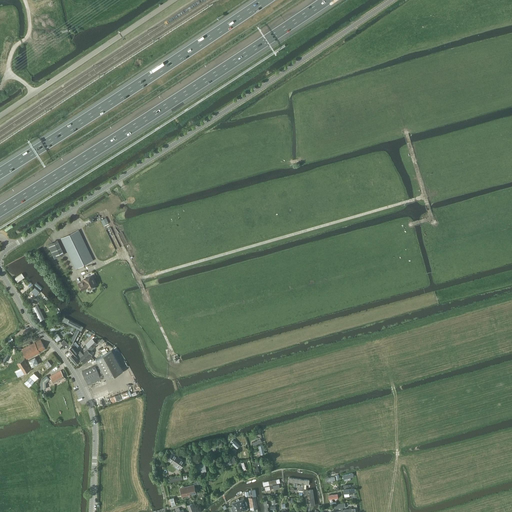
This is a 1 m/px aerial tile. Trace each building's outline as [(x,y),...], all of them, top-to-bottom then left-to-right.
[(76,269),(93,260),(79,230),(61,238),(76,269)] [(55,259),(64,254),(57,240),(48,245),(55,259)] [(21,274),(15,278),(18,282),(24,277),(21,274)] [(96,285),(92,276),(84,279),(84,281),(78,284),(81,290),(88,287),(88,289),(90,288),(90,289),(92,289),(95,288),(95,287),(95,286),(96,285)] [(37,305),(32,308),(37,318),(39,321),(44,318),(43,315),(37,305)] [(80,331),(82,327),(63,318),(61,322),(80,331)] [(19,347),(28,343),(28,344),(30,343),(29,342),(33,340),(31,335),(16,342),(14,343),(16,348),(19,347)] [(103,337),(102,338),(101,339),(99,339),(98,340),(94,336),(91,338),(85,344),(87,345),(86,346),(87,346),(85,348),(89,352),(97,344),(101,344),(105,339),(103,337)] [(69,345),(64,339),(61,343),(66,348),(69,345)] [(31,344),(30,343),(28,344),(29,345),(22,349),(27,359),(45,349),(40,340),(31,344)] [(76,354),(77,353),(76,351),(78,349),(77,348),(78,347),(74,343),(71,345),(72,346),(68,349),(72,354),(69,356),(71,359),(71,360),(71,361),(73,361),(76,364),(81,360),(76,354)] [(77,353),(76,354),(81,360),(84,364),(92,357),(92,355),(89,352),(85,348),(81,352),(80,351),(77,353)] [(123,371),(112,350),(96,359),(98,364),(103,372),(107,379),(123,371)] [(2,365),(4,366),(10,355),(7,353),(3,361),(4,361),(2,365)] [(35,357),(28,360),(32,367),(39,364),(35,357)] [(18,377),(31,370),(24,359),(17,363),(20,368),(15,371),(18,377)] [(100,374),(103,372),(98,364),(82,371),(88,384),(101,378),(100,374)] [(54,383),(64,377),(61,370),(50,376),(54,383)] [(30,377),(34,381),(38,377),(34,373),(30,377)] [(42,379),(41,384),(41,389),(46,388),(46,383),(50,379),(46,375),(42,379)] [(30,377),(24,383),(29,387),(34,382),(34,381),(30,377)] [(173,454),(169,459),(180,467),(184,461),(173,454)] [(228,456),(229,457),(225,458),(227,465),(236,462),(233,455),(231,456),(231,455),(228,456)] [(201,472),(206,471),(205,463),(202,464),(196,465),(197,469),(201,469),(201,472)] [(194,485),(180,489),(182,496),(195,493),(194,485)] [(250,511),(258,511),(256,497),(249,498),(250,511)] [(235,511),(238,511),(247,509),(246,505),(247,505),(246,501),(244,502),(243,499),(232,503),(235,511)] [(345,503),(335,504),(336,509),(341,508),(341,511),(335,511),(334,511),(344,511),(344,510),(343,511),(343,508),(345,508),(345,503)]
